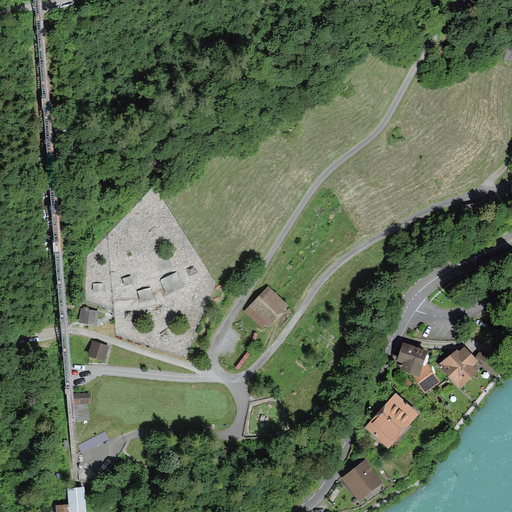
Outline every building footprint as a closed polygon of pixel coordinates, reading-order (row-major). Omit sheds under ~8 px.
[(508,60),(511,46),(511,43),(499,40),(494,55),(508,60)] [(169,290),(179,286),(175,277),(165,280),(169,290)] [(285,306),(267,289),(246,311),(261,325),(265,321),(268,323),(285,306)] [(94,323),(96,309),(80,307),(79,322),(94,323)] [(104,360),(109,345),(92,340),(87,355),(104,360)] [(400,368),(412,372),(426,362),(429,354),(426,353),(428,349),(402,341),(396,360),(402,362),(400,368)] [(457,348),(437,364),(460,387),(480,366),(483,364),(478,358),(464,345),(459,350),(457,348)] [(480,366),(497,376),(501,369),(479,356),(478,358),(483,364),(480,366)] [(441,381),(427,361),(426,362),(412,372),(411,373),(425,392),(441,381)] [(412,382),(407,376),(403,379),(408,386),(412,382)] [(407,431),(412,425),(409,422),(419,412),(395,391),(380,408),(407,431)] [(74,395),(71,395),(72,420),(87,420),(86,402),(87,402),(87,394),(74,395)] [(397,442),(407,431),(380,408),(364,426),(388,447),(394,439),(397,442)] [(82,452),(107,439),(104,432),(78,445),(82,452)] [(359,500),(383,481),(365,458),(341,477),(359,500)] [(57,511),(86,511),(84,488),(79,489),(76,489),(74,489),(68,490),(69,496),(69,505),(57,506),(57,511)]
